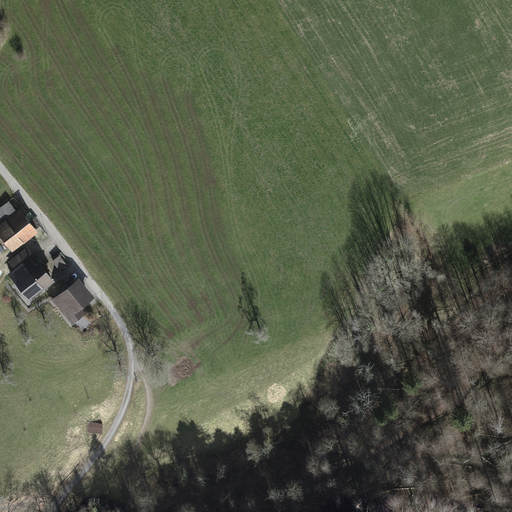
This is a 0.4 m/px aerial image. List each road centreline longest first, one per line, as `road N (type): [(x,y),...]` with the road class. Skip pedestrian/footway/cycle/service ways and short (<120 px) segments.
road 1 (track): [(131,348),(124,406),(111,435),(53,511)]
road 2 (track): [(131,348),(150,401),(128,470),(144,510)]
